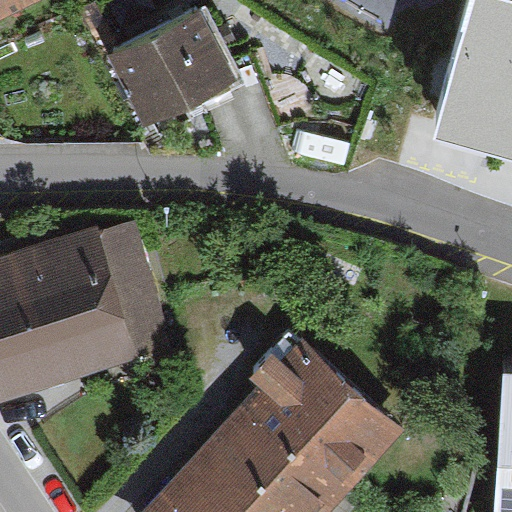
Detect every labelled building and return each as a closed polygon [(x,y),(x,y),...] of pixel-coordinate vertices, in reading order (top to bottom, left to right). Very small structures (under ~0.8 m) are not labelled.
[(0,0),(0,9),(17,0),(0,0)] [(194,0),(109,44),(146,116),(241,68),(205,0),(194,0)] [(511,0),(463,0),(430,115),(511,138),(511,0)] [(0,250),(0,390),(139,349),(138,345),(175,353),(133,217),(97,228),(95,222),(0,250)] [(132,511),(321,511),(407,418),(304,325),(298,331),(288,322),(251,362),(261,371),(132,511)] [(511,511),(511,347),(503,347),(493,511),(511,511)]
